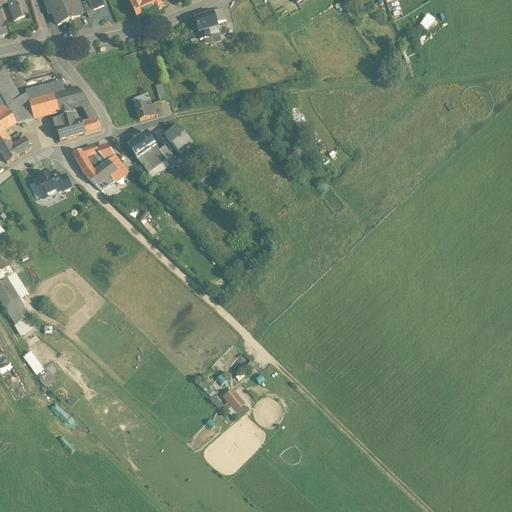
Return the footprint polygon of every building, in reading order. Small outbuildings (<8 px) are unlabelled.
[(21,0),(0,0),(0,5),(7,3),(14,21),(28,16),(21,0)] [(72,0),(62,0),(64,4),(59,6),(57,2),(51,4),(50,5),(53,13),(55,19),(57,26),(71,20),(71,21),(80,17),(79,16),(73,1),(72,0)] [(85,13),(79,0),(74,0),(73,1),(79,16),(85,13)] [(100,0),(85,0),(87,2),(90,12),(93,11),(103,6),(100,0)] [(142,6),(139,0),(128,0),(136,19),(147,14),(143,6),(142,6)] [(162,0),(157,0),(143,6),(147,14),(165,7),(162,0)] [(53,13),(50,5),(51,4),(50,1),(44,4),(47,15),(53,13)] [(93,11),(90,12),(87,2),(82,4),(88,18),(95,15),(93,11)] [(222,10),(213,13),(217,24),(225,21),(222,10)] [(213,13),(195,19),(200,41),(209,39),(209,36),(219,34),(218,27),(217,24),(213,13)] [(427,32),(436,21),(429,15),(420,26),(427,32)] [(219,34),(209,36),(209,39),(210,44),(221,42),(219,34)] [(152,52),(147,53),(152,67),(157,65),(152,52)] [(7,77),(0,81),(0,96),(5,105),(6,107),(20,99),(7,77)] [(62,83),(26,93),(27,96),(29,104),(65,94),(62,83)] [(163,84),(157,86),(161,102),(168,100),(163,84)] [(89,104),(78,91),(65,94),(70,110),(83,107),(89,105),(89,104)] [(65,94),(29,104),(34,121),(59,114),(70,111),(70,110),(65,94)] [(147,94),(140,97),(143,104),(149,102),(150,102),(147,94)] [(27,96),(20,99),(6,107),(18,126),(34,121),(29,104),(27,96)] [(143,104),(135,107),(140,121),(154,117),(150,106),(149,102),(143,104)] [(0,108),(0,129),(2,132),(10,127),(13,133),(20,130),(6,107),(5,105),(0,108)] [(98,122),(89,105),(83,107),(92,124),(98,122)] [(70,111),(59,114),(61,120),(71,117),(70,111)] [(61,120),(54,122),(60,142),(84,135),(82,127),(81,124),(74,126),(71,117),(61,120)] [(92,124),(82,127),(84,135),(101,130),(98,122),(92,124)] [(198,151),(178,128),(166,139),(180,155),(185,151),(191,158),(198,151)] [(159,151),(147,134),(128,148),(137,161),(152,179),(169,167),(159,151)] [(8,142),(0,146),(0,153),(7,164),(19,157),(13,148),(9,141),(8,142)] [(26,141),(19,144),(25,153),(31,149),(26,141)] [(25,153),(19,144),(13,148),(19,157),(25,153)] [(178,161),(165,147),(159,151),(169,167),(171,169),(179,163),(178,161)] [(95,148),(88,150),(92,156),(94,155),(105,167),(109,164),(105,159),(96,150),(95,148)] [(107,148),(96,150),(105,159),(112,155),(107,148)] [(84,158),(81,153),(73,156),(82,173),(88,180),(94,175),(84,158)] [(194,169),(183,157),(178,161),(179,163),(189,174),(194,169)] [(115,184),(128,174),(117,159),(109,164),(117,172),(109,177),(115,184)] [(117,172),(109,164),(105,167),(102,169),(109,178),(109,177),(117,172)] [(109,178),(102,169),(96,173),(103,182),(109,178)] [(94,175),(88,180),(96,188),(103,182),(96,173),(94,175)] [(48,176),(40,180),(41,181),(35,184),(41,198),(42,199),(45,200),(48,198),(49,196),(62,190),(62,189),(58,180),(55,175),(49,178),(48,176)] [(71,188),(65,177),(58,180),(62,189),(62,190),(63,192),(71,188)] [(36,200),(41,198),(35,184),(34,183),(29,185),(36,200)] [(35,327),(6,280),(0,283),(0,301),(21,336),(35,327)] [(38,377),(46,371),(31,352),(24,358),(38,377)] [(263,377),(258,372),(253,377),(259,382),(263,377)] [(41,381),(48,388),(56,380),(49,373),(41,381)] [(216,396),(207,388),(203,394),(211,401),(216,396)] [(252,413),(240,399),(231,406),(243,421),(252,413)]
